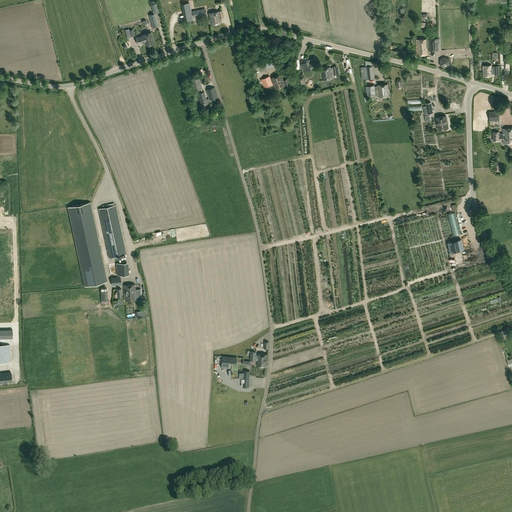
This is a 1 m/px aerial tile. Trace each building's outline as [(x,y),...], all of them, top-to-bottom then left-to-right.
[(181,4),(183,11),(185,21),(192,20),(189,3),(181,4)] [(223,18),(222,11),(208,13),(211,25),(221,23),(220,19),(223,18)] [(155,13),(149,15),(149,18),(152,28),(158,26),(155,17),(155,13)] [(129,29),(125,30),(127,38),(131,37),(131,36),(135,35),(133,29),(129,30),(129,29)] [(137,45),(144,42),(146,46),(154,43),(151,32),(142,35),(142,36),(135,38),(137,45)] [(438,50),(437,38),(416,39),(417,55),(427,54),(427,46),(429,46),(429,51),(438,50)] [(443,55),(437,61),(444,67),(448,63),(446,61),(448,59),(443,55)] [(306,60),(300,62),(302,72),(311,70),(310,68),(316,67),(315,61),(314,61),(314,59),(306,60)] [(260,71),(273,67),(271,61),(265,63),(265,64),(259,66),(260,71)] [(494,66),(494,67),(491,67),(491,65),(483,66),(483,76),(492,76),(492,74),(494,74),(494,75),(499,75),(499,66),(494,66)] [(338,74),(338,73),(339,73),(338,68),(337,68),(336,66),(332,66),(332,67),(330,68),(330,67),(321,69),(323,80),(332,78),(332,75),(338,74)] [(360,67),(362,80),(373,78),(372,66),(360,67)] [(272,78),(276,89),(290,84),(288,78),(283,80),(281,74),(272,78)] [(264,89),(273,85),(269,76),(261,79),(264,89)] [(202,88),(199,77),(190,79),(193,90),(191,91),(192,94),(202,91),(201,88),(202,88)] [(379,97),(389,96),(388,84),(378,85),(378,86),(374,86),(374,85),(366,86),(367,96),(375,95),(379,95),(379,97)] [(207,104),(210,103),(209,100),(217,97),(214,87),(206,89),(209,98),(206,99),(204,91),(198,93),(201,105),(207,104)] [(489,121),(499,120),(499,111),(488,111),(489,121)] [(448,128),(446,116),(436,117),(438,130),(448,128)] [(511,143),(511,127),(502,129),(503,133),(503,137),(503,144),(511,143)] [(493,141),(499,140),(499,137),(503,137),(503,133),(499,133),(499,132),(492,132),(493,141)] [(107,281),(90,202),(67,207),(84,286),(107,281)] [(115,205),(98,208),(109,258),(114,257),(115,260),(119,259),(118,256),(126,254),(115,205)] [(455,211),(447,212),(450,234),(458,233),(455,211)] [(172,235),(200,231),(199,226),(171,230),(172,235)] [(461,241),(447,244),(450,254),(463,250),(461,241)] [(116,263),(117,275),(128,275),(127,262),(116,263)] [(111,278),(112,285),(121,284),(120,277),(111,278)] [(135,296),(135,284),(124,285),(125,301),(138,300),(137,296),(135,296)] [(12,329),(0,328),(0,337),(12,337),(12,329)] [(0,361),(10,362),(10,345),(0,344),(0,361)] [(255,360),(257,360),(257,365),(260,366),(260,368),(263,368),(263,366),(267,366),(268,354),(258,354),(257,355),(256,355),(257,352),(256,352),(251,351),(250,360),(255,360)] [(236,364),(237,357),(222,356),(221,363),(229,364),(229,363),(236,364)] [(9,381),(9,382),(12,381),(11,372),(0,373),(0,382),(2,382),(9,381)]
